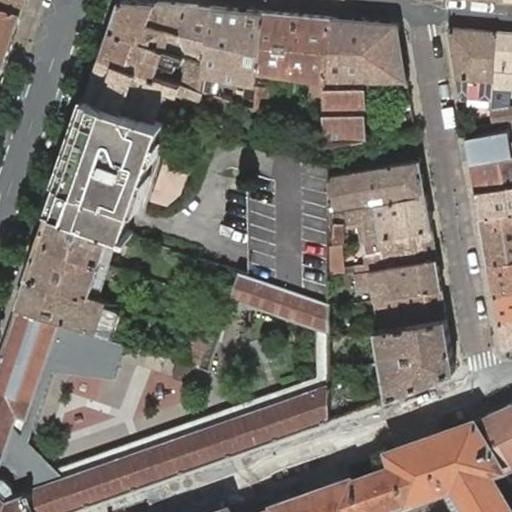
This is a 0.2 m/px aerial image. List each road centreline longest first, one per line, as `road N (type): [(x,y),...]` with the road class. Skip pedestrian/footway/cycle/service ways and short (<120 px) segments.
road 1 (residential): [(489,384),(419,11)]
road 2 (tertiary): [(73,0),(0,216)]
